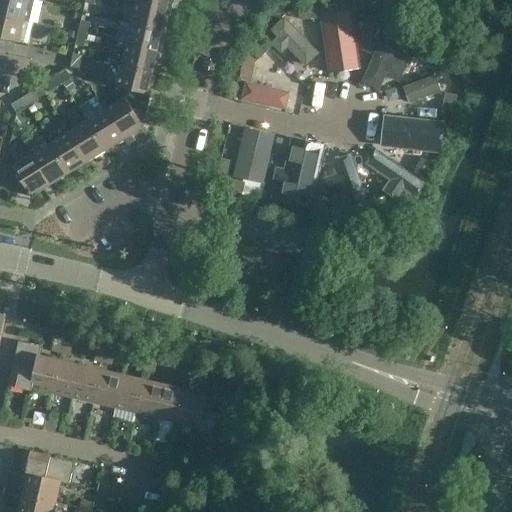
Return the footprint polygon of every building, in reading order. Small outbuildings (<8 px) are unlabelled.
[(0,0),(0,14),(34,22),(38,1),(33,0),(0,0)] [(136,0),(136,2),(170,9),(172,0),(136,0)] [(165,30),(170,9),(136,2),(132,23),(165,30)] [(318,19),(318,7),(302,8),(302,20),(318,19)] [(359,74),(350,13),(320,18),(329,79),(359,74)] [(0,37),(28,44),(34,22),(0,14),(0,37)] [(381,33),(384,21),(362,14),(358,25),(381,33)] [(81,20),(78,33),(87,35),(90,22),(81,20)] [(160,51),(165,30),(132,23),(127,44),(160,51)] [(404,37),(385,29),(360,84),(379,93),(404,37)] [(317,73),(283,30),(268,42),(303,85),(317,73)] [(70,31),(68,40),(74,42),(77,33),(70,31)] [(84,47),(87,35),(78,33),(75,45),(84,47)] [(261,40),(250,51),(258,60),(270,49),(261,40)] [(155,73),(160,51),(127,44),(122,65),(155,73)] [(436,69),(447,66),(443,50),(431,54),(436,69)] [(73,54),(72,57),(70,67),(79,69),(82,56),(73,54)] [(150,95),(155,73),(122,65),(117,87),(127,89),(150,95)] [(71,78),(66,70),(55,77),(60,84),(71,78)] [(454,86),(449,72),(402,89),(407,103),(454,86)] [(303,89),(246,74),(239,101),(297,115),(303,89)] [(60,84),(55,77),(45,83),(50,91),(60,84)] [(105,109),(123,138),(128,146),(136,141),(131,133),(143,126),(139,121),(144,118),(145,118),(150,95),(127,89),(125,97),(105,109)] [(32,91),(22,98),(27,106),(37,99),(32,91)] [(445,93),(440,116),(452,118),(456,95),(445,93)] [(27,106),(22,98),(11,105),(16,112),(27,106)] [(105,150),(123,138),(105,109),(87,121),(105,150)] [(439,122),(381,119),(380,139),(438,141),(439,122)] [(87,161),(105,150),(87,121),(69,132),(87,161)] [(69,173),(87,161),(69,132),(50,143),(69,173)] [(271,140),(252,135),(245,165),(264,169),(271,140)] [(50,184),(69,173),(50,143),(32,155),(50,184)] [(322,150),(301,145),(288,201),(309,206),(322,150)] [(423,188),(378,150),(361,169),(406,208),(423,188)] [(31,196),(50,184),(32,155),(13,167),(5,165),(0,185),(0,188),(22,194),(28,191),(31,196)] [(420,158),(413,172),(424,178),(431,163),(420,158)] [(360,185),(352,160),(335,165),(338,176),(322,181),(326,195),(360,185)] [(219,188),(242,193),(245,182),(222,176),(219,188)] [(266,186),(263,198),(279,202),(282,190),(266,186)] [(384,196),(369,201),(373,212),(388,207),(384,196)] [(312,197),(309,209),(325,213),(328,201),(312,197)] [(238,213),(231,241),(298,256),(291,288),(318,294),(332,235),(238,213)] [(26,328),(23,337),(41,342),(44,334),(26,328)] [(61,353),(64,340),(55,338),(52,351),(61,353)] [(73,342),(64,340),(61,353),(70,355),(73,342)] [(38,355),(39,355),(41,346),(19,341),(14,361),(15,361),(14,365),(13,365),(8,385),(31,391),(32,388),(30,388),(38,355)] [(103,362),(106,350),(97,348),(94,360),(103,362)] [(115,352),(106,350),(103,362),(112,365),(115,352)] [(51,393),(59,360),(39,355),(38,355),(30,388),(32,388),(51,393)] [(145,372),(148,360),(139,358),(136,370),(145,372)] [(73,398),(80,365),(59,360),(51,393),(73,398)] [(157,362),(148,360),(145,372),(154,374),(157,362)] [(94,403),(101,370),(80,365),(73,398),(94,403)] [(187,382),(190,369),(181,367),(178,380),(187,382)] [(199,372),(190,369),(187,382),(196,384),(199,372)] [(115,408),(122,374),(101,370),(94,403),(115,408)] [(136,413),(143,379),(122,374),(115,408),(136,413)] [(157,418),(164,384),(143,379),(136,413),(157,418)] [(178,422),(186,389),(164,384),(157,418),(178,422)] [(206,394),(207,394),(199,427),(198,427),(197,429),(220,435),(225,414),(224,414),(225,410),(226,410),(230,390),(208,385),(206,394)] [(285,389),(273,386),(270,400),(282,403),(285,389)] [(207,394),(206,394),(186,389),(178,422),(198,427),(199,427),(207,394)] [(34,411),(32,423),(44,426),(46,418),(47,414),(34,411)] [(44,426),(43,430),(55,433),(58,420),(46,418),(44,426)] [(25,474),(27,475),(27,474),(60,482),(69,484),(74,462),(54,457),(54,458),(50,457),(50,456),(30,451),(25,474)] [(56,503),(60,482),(27,474),(27,475),(22,495),(56,503)] [(53,511),(56,503),(22,495),(18,511),(53,511)] [(92,511),(94,502),(82,499),(80,508),(92,511)]
